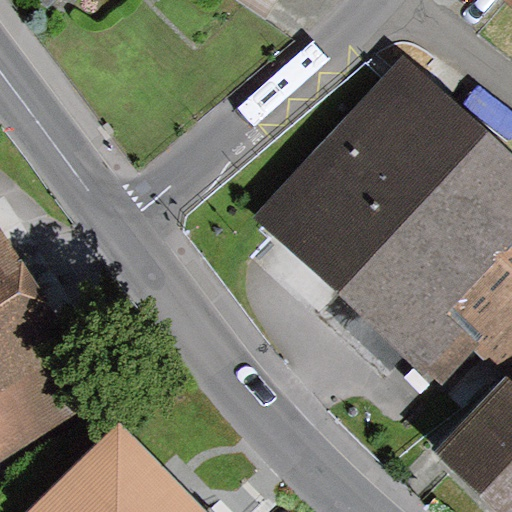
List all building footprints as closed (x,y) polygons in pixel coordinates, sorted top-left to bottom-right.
[(275,0),(237,0),(264,18),(275,0)] [(435,381),(471,343),(481,333),(448,301),(511,234),(511,150),(405,48),(252,207),(435,381)] [(0,452),(108,379),(0,219),(0,452)] [(505,363),(511,368),(511,234),(448,301),(481,333),(471,343),(499,369),(505,363)] [(511,511),(511,368),(505,363),(499,369),(432,439),(507,511),(511,511)] [(24,504),(31,511),(220,511),(118,411),(24,504)]
